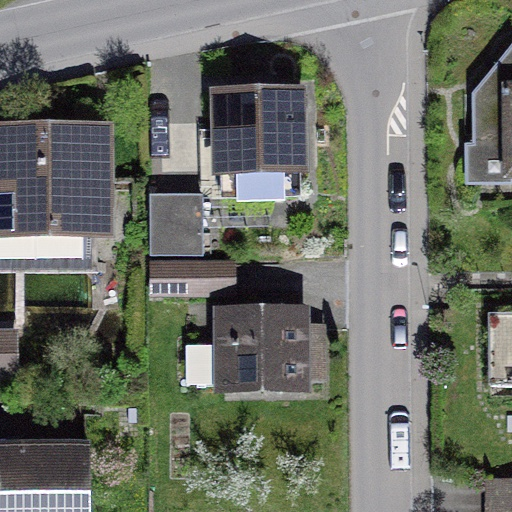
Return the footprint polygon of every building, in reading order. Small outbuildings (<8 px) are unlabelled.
[(511,45),(471,94),(471,150),(464,150),(462,193),(511,193),(511,45)] [(305,179),(304,90),(208,91),(209,180),(305,179)] [(118,130),(0,129),(0,273),(99,274),(99,246),(117,246),(118,130)] [(204,195),(150,195),(150,262),(204,262),(204,195)] [(234,262),(204,262),(150,262),(150,301),(234,301),(234,262)] [(315,312),(218,312),(218,350),(191,350),(191,391),(218,391),(218,401),(316,401),(316,381),(329,381),(329,328),(315,328),(315,312)] [(511,315),(488,316),(489,385),(511,384),(511,315)] [(16,331),(0,330),(0,378),(17,379),(16,331)] [(96,511),(96,452),(0,451),(0,511),(96,511)] [(491,511),(511,511),(511,483),(492,483),(491,511)]
